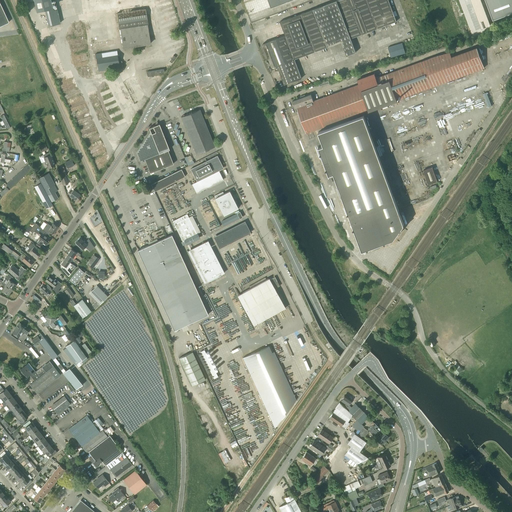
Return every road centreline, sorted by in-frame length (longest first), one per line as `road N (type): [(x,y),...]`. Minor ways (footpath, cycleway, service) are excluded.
road 1 (unclassified): [(511,428),(437,365),(403,296),(339,241),(289,144),(256,52)]
road 2 (primary): [(412,447),(398,408),(323,324),(212,68)]
road 3 (unclassified): [(15,307),(159,93),(212,68)]
road 4 (track): [(223,511),(330,357)]
road 5 (unclassified): [(252,511),(347,378)]
road 6 (unclassified): [(347,378),(402,440),(385,511)]
road 7 (residential): [(70,481),(71,454),(0,368)]
road 8 (unclassified): [(347,378),(370,361),(422,418),(433,442)]
